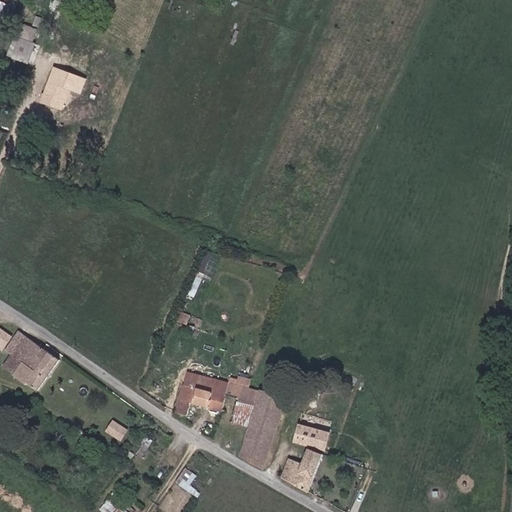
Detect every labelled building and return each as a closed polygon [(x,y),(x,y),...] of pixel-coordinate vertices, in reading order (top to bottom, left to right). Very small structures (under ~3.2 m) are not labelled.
[(22,30),(25,21),(20,19),(16,28),(22,30)] [(20,32),(8,28),(0,49),(0,62),(11,67),(19,47),(15,46),(20,32)] [(38,87),(43,73),(39,72),(34,85),(38,87)] [(69,83),(43,73),(38,87),(34,85),(25,105),(41,111),(49,90),(53,92),(64,96),(69,83)] [(44,113),(53,92),(49,90),(41,111),(44,113)] [(0,334),(3,336),(12,323),(2,315),(0,317),(0,334)] [(5,338),(13,342),(27,322),(20,317),(5,338)] [(59,345),(27,322),(13,342),(3,355),(25,370),(26,369),(37,376),(59,345)] [(29,387),(33,381),(23,374),(18,380),(29,387)] [(258,402),(263,388),(251,386),(254,377),(242,375),(241,378),(232,376),(230,382),(218,380),(218,378),(201,374),(200,380),(187,378),(176,412),(187,415),(190,402),(222,409),(226,394),(242,397),(258,402)] [(286,394),(263,388),(258,402),(250,426),(242,453),(263,463),(286,394)] [(258,402),(242,397),(234,421),(250,426),(258,402)] [(307,411),(330,417),(333,410),(309,403),(307,411)] [(118,434),(129,419),(117,409),(105,425),(118,434)] [(333,418),(330,417),(307,411),(302,410),(295,438),(309,441),(312,427),(329,431),(333,418)] [(324,446),(329,431),(312,427),(309,441),(324,446)] [(308,489),(323,451),(310,446),(303,462),(295,481),(308,489)] [(295,481),(303,462),(288,455),(280,474),(295,481)] [(191,483),(201,468),(186,457),(175,472),(191,483)]
